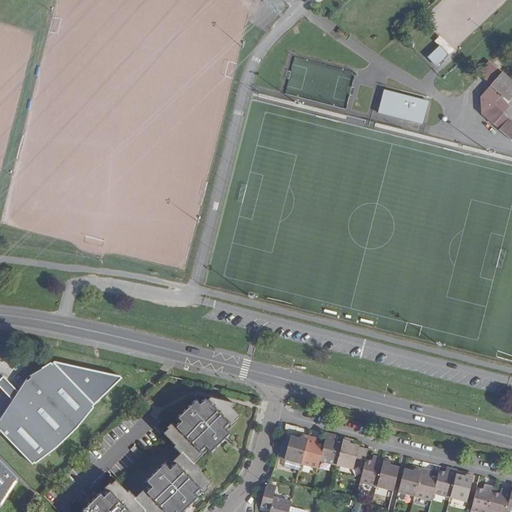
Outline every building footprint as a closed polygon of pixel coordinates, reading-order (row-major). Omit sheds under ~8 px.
[(439,47),(428,57),(436,66),(448,55),(439,47)] [(489,61),(479,73),(491,84),(502,72),(489,61)] [(510,102),(511,99),(511,81),(502,72),(491,84),(480,96),(482,114),(494,125),(503,114),(496,107),(495,102),(500,97),(502,95),(510,102)] [(384,91),(378,114),(422,125),(428,103),(384,91)] [(496,107),(503,114),(510,106),(500,97),(495,102),(496,107)] [(499,130),(509,119),(503,114),(494,125),(499,130)] [(511,121),(509,119),(499,130),(511,140),(511,121)] [(25,384),(0,422),(0,433),(32,468),(55,450),(77,430),(93,408),(50,364),(25,384)] [(82,511),(81,511),(144,511),(145,511),(186,511),(209,489),(208,488),(213,483),(201,471),(203,469),(197,463),(210,450),(213,453),(232,434),(230,431),(239,422),(237,421),(242,416),(239,413),(243,408),(203,394),(169,427),(170,428),(165,433),(176,445),(175,446),(182,453),(169,466),(166,462),(146,482),(149,485),(137,498),(130,491),(128,492),(117,480),(113,484),(111,483),(82,511)] [(145,404),(152,398),(148,394),(142,401),(145,404)] [(320,461),(336,465),(342,443),(336,441),(333,440),(335,436),(327,434),(324,446),(320,461)] [(285,459),(301,463),(308,437),(301,435),(300,440),(296,439),(291,437),(285,459)] [(314,444),(315,439),(308,437),(301,463),(318,468),(320,461),(324,446),(317,444),(314,444)] [(351,440),(343,438),(342,443),(336,465),(353,469),(354,466),(356,458),(358,448),(359,447),(353,446),(349,445),(351,440)] [(358,448),(356,458),(354,466),(358,467),(360,459),(366,460),(367,459),(368,451),(358,448)] [(17,480),(18,478),(0,459),(0,507),(2,506),(18,481),(17,480)] [(360,484),(376,488),(382,464),(376,463),(372,462),(366,460),(366,462),(360,484)] [(376,488),(393,492),(395,487),(398,475),(399,471),(400,468),(390,465),(391,463),(383,461),(382,464),(376,488)] [(399,492),(415,496),(423,469),(416,467),(415,471),(411,470),(405,469),(404,472),(403,476),(400,488),(399,492)] [(434,493),(450,498),(456,475),(457,470),(450,468),(449,473),(446,472),(440,471),(438,477),(434,493)] [(432,501),(434,493),(438,477),(432,476),(429,475),(430,471),(423,469),(415,496),(432,501)] [(450,498),(467,502),(474,475),(467,473),(466,477),(462,477),(456,475),(450,498)] [(484,490),(477,488),(472,511),(477,511),(488,511),(494,492),(495,488),(488,486),(487,490),(484,490)] [(288,511),(290,506),(291,503),(273,497),(275,490),(266,488),(264,491),(260,505),(270,507),(269,511),(288,511)] [(506,511),(507,511),(511,493),(505,490),(504,495),(500,493),(494,492),(488,511),(506,511)]
